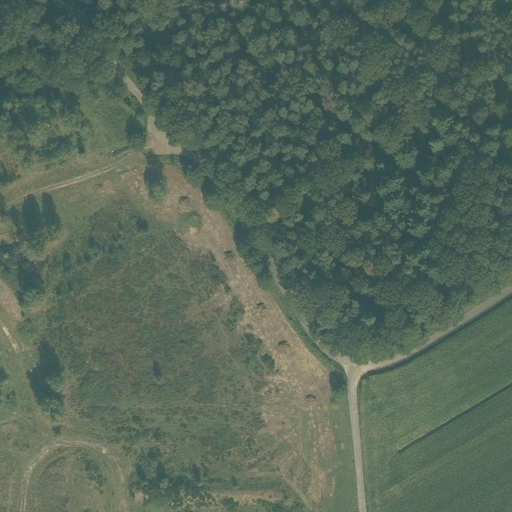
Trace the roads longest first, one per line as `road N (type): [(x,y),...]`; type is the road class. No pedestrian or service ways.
road 1 (unclassified): [(150,108),(225,195),(308,328),(335,356),(367,365),(391,361),(511,290)]
road 2 (track): [(22,511),(34,462),(46,449),(74,442),(113,460),(123,511)]
road 3 (track): [(0,211),(175,135)]
road 4 (track): [(355,363),(362,511)]
road 5 (track): [(46,449),(27,377),(0,321)]
road 6 (track): [(124,78),(0,75)]
